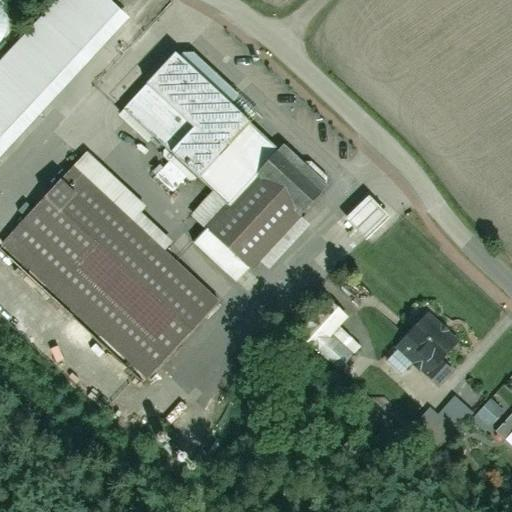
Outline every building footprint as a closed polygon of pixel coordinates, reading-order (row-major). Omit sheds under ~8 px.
[(108,0),(69,0),(0,74),(0,165),(134,24),(108,0)] [(264,264),(273,272),(313,227),(304,219),(317,203),(276,167),(286,156),(173,57),(126,111),(217,191),(192,220),(209,235),(193,253),(230,285),(244,269),(253,277),(264,264)] [(222,300),(166,250),(179,235),(91,155),(4,251),(148,381),(222,300)] [(375,200),(351,223),(370,243),(395,220),(375,200)] [(420,324),(394,356),(421,377),(447,345),(420,324)] [(456,398),(443,414),(458,426),(471,410),(456,398)]
